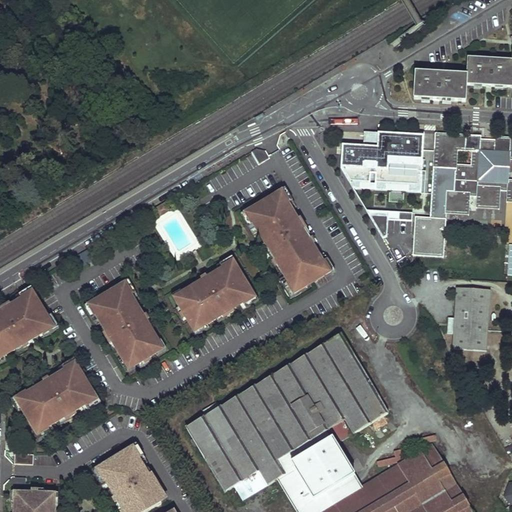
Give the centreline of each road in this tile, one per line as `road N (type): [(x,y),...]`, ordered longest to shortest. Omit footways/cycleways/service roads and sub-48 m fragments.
road 1 (residential): [(342,93),(229,145),(0,283)]
road 2 (unknown): [(388,332),(377,355),(479,488)]
road 3 (residential): [(375,80),(509,0)]
road 4 (residential): [(373,100),(386,108),(511,118)]
